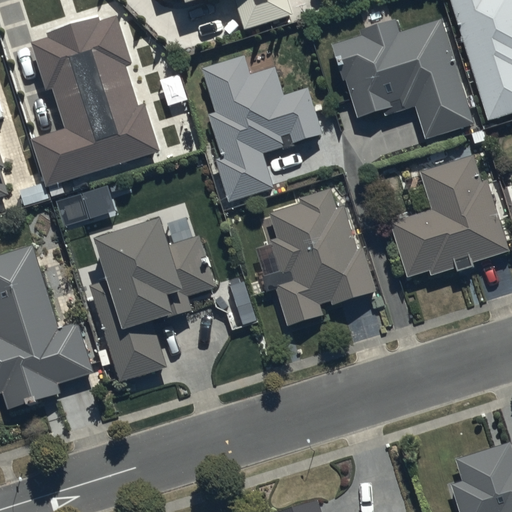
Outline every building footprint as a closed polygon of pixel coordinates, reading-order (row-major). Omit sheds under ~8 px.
[(160,0),(164,9),(193,0),(232,0),(242,29),(292,14),(287,0),(160,0)] [(511,0),(451,0),(488,117),(489,121),(511,114),(511,0)] [(34,138),(49,185),(164,150),(120,12),(32,39),(60,130),(34,138)] [(429,141),(476,124),(440,18),(401,32),(397,20),(332,42),(360,122),(416,103),(429,141)] [(196,70),(232,201),(275,190),(265,152),(324,136),(310,88),(284,95),(276,67),(251,74),(247,57),(196,70)] [(390,222),(410,282),(509,249),(477,155),(423,173),(434,207),(390,222)] [(0,191),(9,189),(0,158),(0,191)] [(278,286),(288,322),(379,293),(345,186),(268,211),(291,281),(278,286)] [(91,284),(121,381),(169,367),(155,321),(222,301),(202,234),(172,243),(164,218),(98,238),(111,278),(91,284)] [(62,326),(35,243),(0,254),(0,393),(2,392),(8,408),(98,378),(79,321),(62,326)] [(511,511),(511,445),(447,465),(460,511),(511,511)] [(323,511),(320,501),(285,511),(323,511)]
